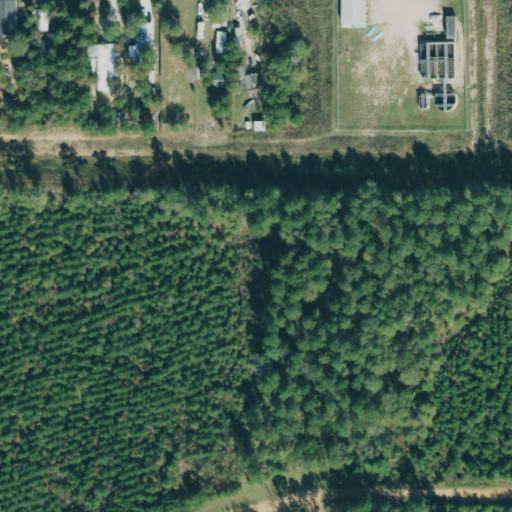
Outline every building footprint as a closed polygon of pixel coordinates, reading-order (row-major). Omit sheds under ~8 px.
[(18,0),(19,32),(0,32),(0,0),(18,0)] [(370,0),(370,21),(346,22),(346,0),(370,0)] [(459,34),(451,34),(450,12),(458,12),(459,34)] [(139,42),(130,42),(130,57),(148,57),(149,15),(139,15),(139,42)] [(237,25),(238,51),(246,51),(246,25),(237,25)] [(119,39),(120,88),(102,88),(101,56),(93,56),(93,40),(119,39)] [(458,76),(424,76),(424,40),(457,39),(458,76)] [(248,75),(245,65),(237,67),(242,90),(262,85),(259,72),(248,75)] [(214,87),(228,87),(229,72),(214,72),(214,87)]
